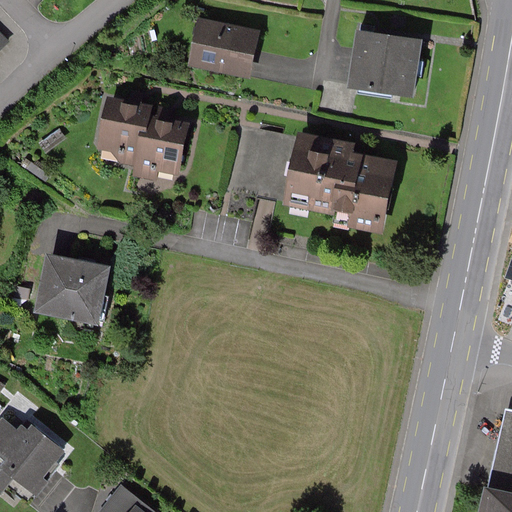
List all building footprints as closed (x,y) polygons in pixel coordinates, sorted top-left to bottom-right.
[(255,32),(203,21),(195,63),(246,73),(250,54),(255,32)] [(369,33),(360,32),(352,86),(413,95),(421,41),(369,33)] [(103,145),(140,153),(149,118),(151,109),(135,106),(113,101),(103,145)] [(149,118),(140,153),(138,163),(176,171),(186,126),(162,121),(149,118)] [(351,148),(303,138),(290,205),(310,209),(311,205),(336,209),(334,218),(381,227),(393,165),(356,158),(349,157),(351,148)] [(83,262),(52,256),(42,310),(98,320),(109,267),(83,262)] [(511,511),(511,411),(503,410),(482,511),(511,511)] [(8,422),(0,431),(0,494),(6,499),(16,486),(35,501),(72,456),(28,421),(23,426),(19,432),(8,422)] [(104,508),(108,511),(135,511),(137,509),(141,511),(151,511),(122,487),(104,508)]
